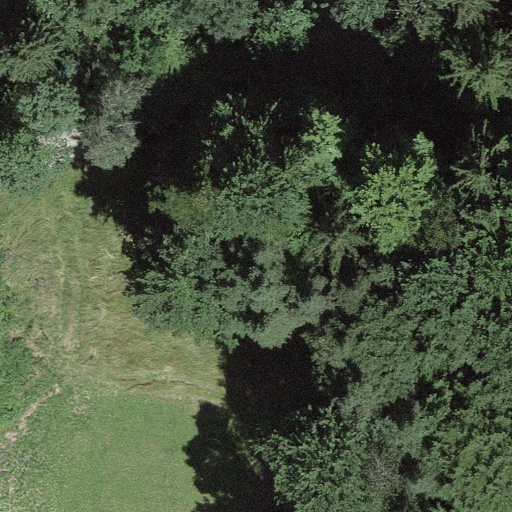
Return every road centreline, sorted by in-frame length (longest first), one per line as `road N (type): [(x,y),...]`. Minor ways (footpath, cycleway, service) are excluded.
road 1 (track): [(363,31),(0,158)]
road 2 (track): [(511,127),(363,31),(338,0)]
